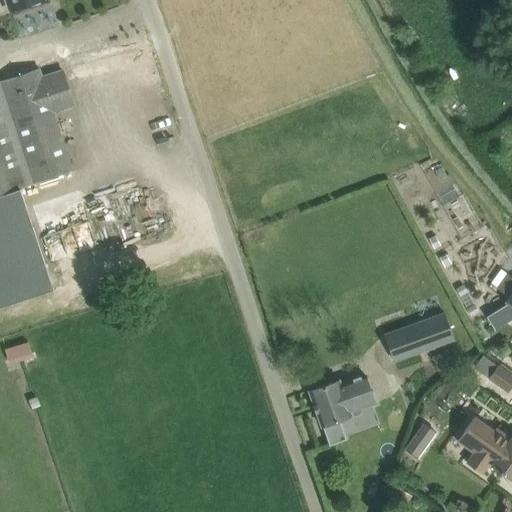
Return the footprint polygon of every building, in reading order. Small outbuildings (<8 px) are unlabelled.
[(0,0),(0,12),(11,9),(37,0),(0,0)] [(0,305),(53,288),(21,187),(73,170),(53,111),(74,104),(63,70),(42,76),(39,68),(0,80),(0,305)] [(435,233),(427,238),(432,247),(440,243),(435,233)] [(445,250),(438,254),(444,266),(452,262),(445,250)] [(511,276),(507,273),(497,288),(508,296),(511,290),(511,276)] [(461,295),(467,291),(463,284),(457,288),(461,295)] [(475,304),(468,308),(472,315),(479,311),(475,304)] [(436,307),(396,321),(406,347),(446,333),(436,307)] [(506,323),(498,309),(488,316),(496,329),(506,323)] [(28,339),(5,348),(10,361),(33,352),(28,339)] [(479,370),(490,377),(499,364),(500,362),(490,354),(479,370)] [(511,385),(511,373),(499,364),(490,377),(509,391),(511,385)] [(341,384),(339,380),(310,390),(322,425),(323,425),(330,445),(347,439),(340,420),(352,415),(350,411),(375,401),(365,375),(341,384)] [(482,472),(490,463),(511,478),(511,434),(509,439),(475,415),(457,440),(474,452),(467,461),(482,472)] [(392,483),(385,494),(388,496),(381,507),(387,511),(400,511),(411,496),(392,483)]
